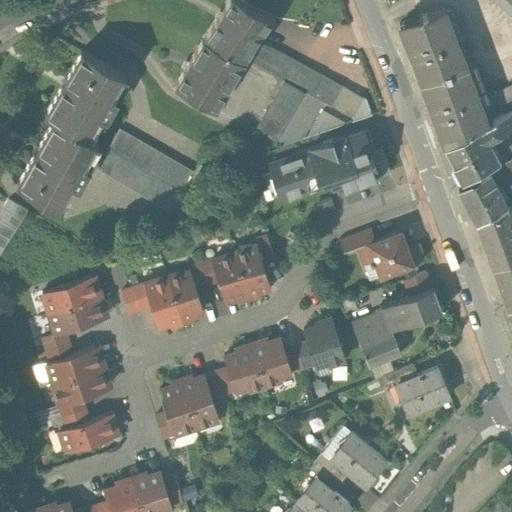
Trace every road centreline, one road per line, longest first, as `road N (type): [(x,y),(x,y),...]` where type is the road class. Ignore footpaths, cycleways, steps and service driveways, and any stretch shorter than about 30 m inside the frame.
road 1 (residential): [(441,221),(330,264),(279,341),(144,390)]
road 2 (residential): [(441,221),(356,0)]
road 3 (residential): [(511,429),(441,221)]
road 4 (residential): [(144,390),(137,403),(148,448),(141,471),(115,490),(51,511)]
road 5 (residential): [(117,0),(2,52)]
road 6 (residential): [(424,511),(496,435),(511,429)]
